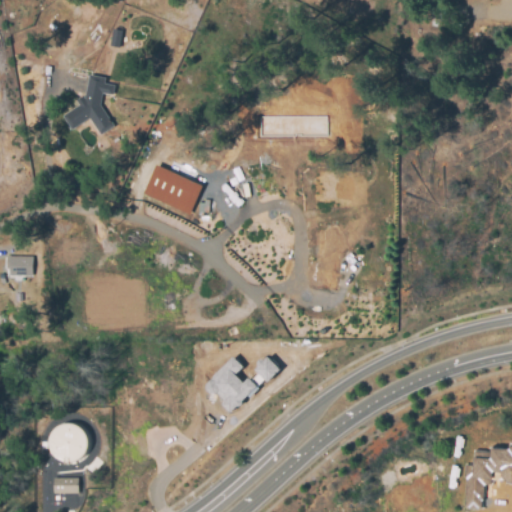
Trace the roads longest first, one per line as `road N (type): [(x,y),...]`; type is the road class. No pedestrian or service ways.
road 1 (secondary): [(511,318),(395,353),(334,390),(191,511)]
road 2 (secondary): [(242,511),(354,416),(411,384),(511,355)]
